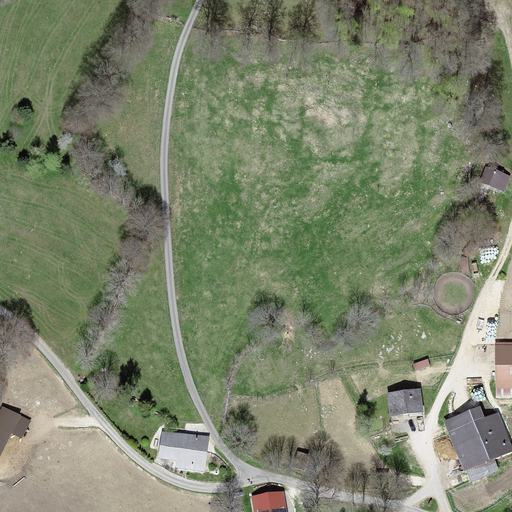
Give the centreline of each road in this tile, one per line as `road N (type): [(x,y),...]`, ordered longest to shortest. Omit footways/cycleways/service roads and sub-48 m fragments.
road 1 (track): [(199,0),(174,65),(165,122),(172,310),(204,417),(235,461),(267,478)]
road 2 (unclassified): [(0,308),(160,476),(214,489),(267,478),(415,511)]
